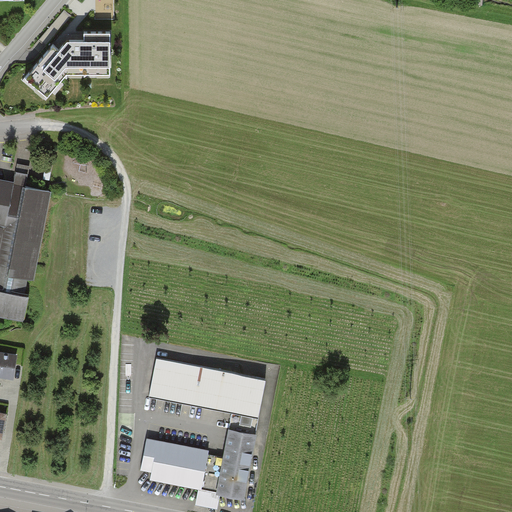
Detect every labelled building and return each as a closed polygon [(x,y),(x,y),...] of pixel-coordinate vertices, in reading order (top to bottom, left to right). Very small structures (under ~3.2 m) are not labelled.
[(64,9),(33,47),(40,53),(72,16),(64,9)] [(67,38),(59,47),(53,43),(25,76),(47,95),(67,71),(110,71),(110,30),(84,30),(84,38),(67,38)] [(14,184),(0,181),(0,224),(8,226),(0,267),(0,314),(20,318),(28,279),(33,280),(49,195),(13,188),(14,184)] [(16,358),(0,354),(0,376),(12,379),(16,358)] [(241,498),(264,380),(157,359),(149,398),(233,414),(225,460),(148,445),(144,468),(155,470),(153,481),(200,490),(198,505),(217,508),(219,494),(241,498)]
